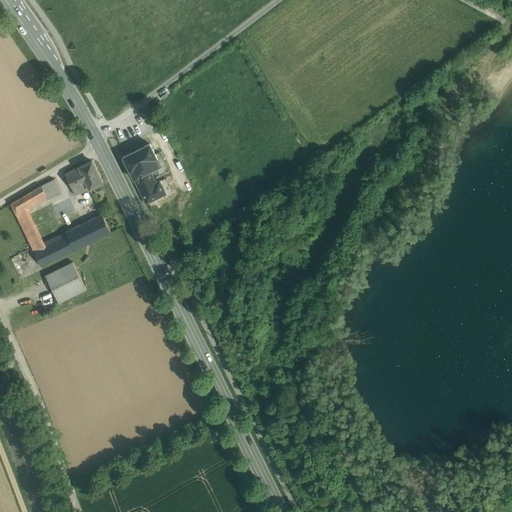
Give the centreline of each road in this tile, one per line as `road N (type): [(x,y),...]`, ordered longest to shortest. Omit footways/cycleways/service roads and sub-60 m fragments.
road 1 (primary): [(98,141),(283,511)]
road 2 (track): [(98,141),(107,125),(280,0)]
road 3 (track): [(0,310),(76,511)]
road 4 (primary): [(5,0),(98,141)]
